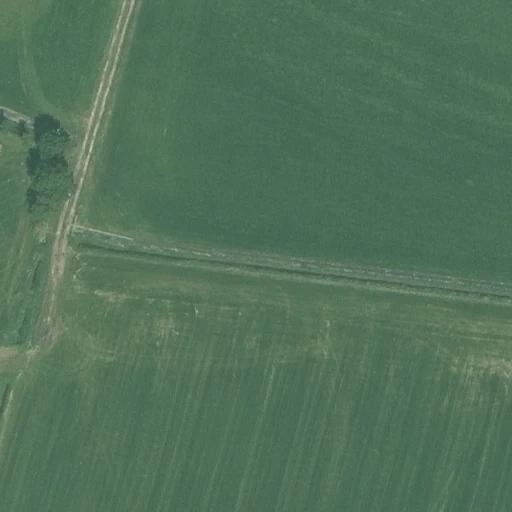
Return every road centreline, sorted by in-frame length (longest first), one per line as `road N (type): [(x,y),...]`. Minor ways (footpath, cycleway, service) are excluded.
road 1 (track): [(62,232),(125,0)]
road 2 (track): [(0,367),(30,351),(62,232)]
